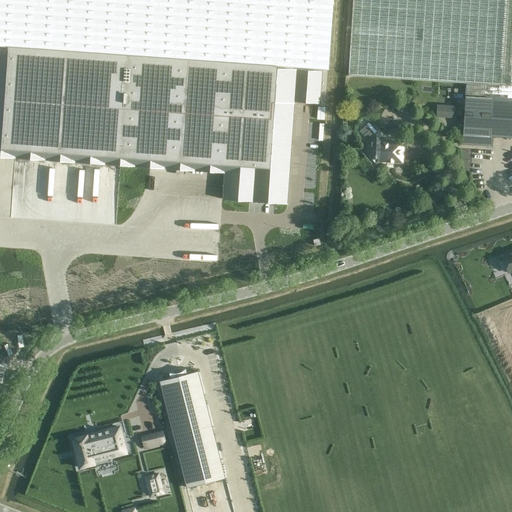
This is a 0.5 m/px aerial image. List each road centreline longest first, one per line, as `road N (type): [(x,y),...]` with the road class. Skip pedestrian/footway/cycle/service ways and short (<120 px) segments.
road 1 (unclassified): [(0,442),(36,362),(62,341),(324,271),(511,205)]
road 2 (unknown): [(62,341),(55,257),(65,247),(145,231),(161,211),(170,78)]
